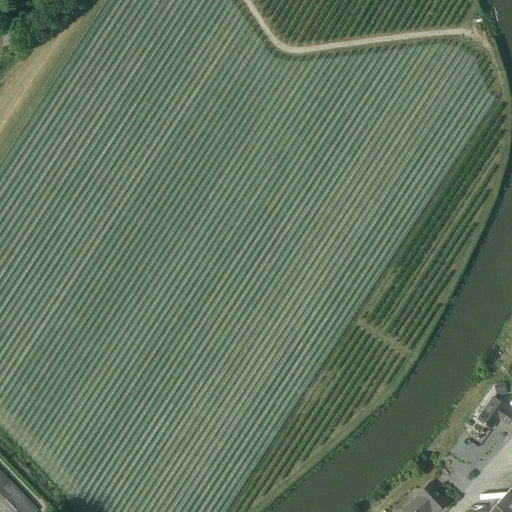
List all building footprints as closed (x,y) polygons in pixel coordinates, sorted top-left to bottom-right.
[(278,67),(287,56),(267,41),(258,52),(278,67)] [(499,396),(507,394),(504,382),(494,385),(496,393),(498,393),(499,396)] [(508,425),(511,419),(511,412),(506,408),(507,406),(493,396),(477,419),(491,429),(499,418),(508,425)] [(0,511),(35,511),(38,509),(0,469),(0,511)] [(402,510),(404,511),(429,511),(431,511),(432,511),(436,511),(447,502),(437,490),(438,490),(431,482),(416,495),(417,496),(402,510)] [(511,511),(511,485),(488,511),(511,511)]
